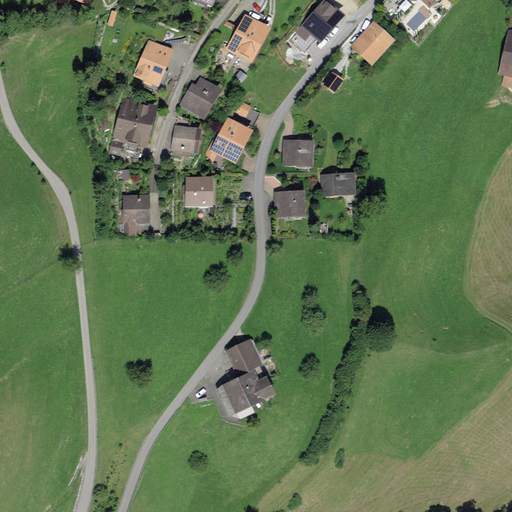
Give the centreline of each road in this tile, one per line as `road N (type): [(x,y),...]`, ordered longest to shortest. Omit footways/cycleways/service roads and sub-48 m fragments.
road 1 (unclassified): [(382,0),(325,57),(272,133),(258,185),(256,292),(162,422),(122,511)]
road 2 (unclassified): [(80,511),(91,436),(74,227),(62,192),(12,128),(0,88)]
road 3 (residential): [(156,232),(173,110),(212,30),(237,0)]
